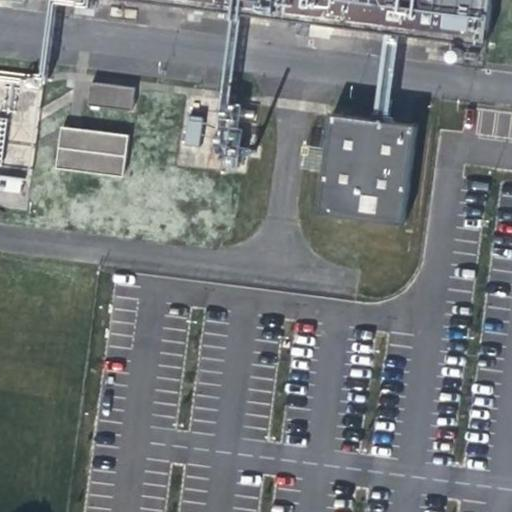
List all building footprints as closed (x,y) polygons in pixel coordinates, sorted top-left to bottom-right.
[(111,0),(486,47),(491,0),(111,0)] [(128,88),(84,83),(81,106),(125,111),(128,88)] [(411,126),(325,114),(313,215),(399,226),(411,126)] [(183,144),(198,146),(202,121),(187,118),(183,144)] [(122,135),(55,128),(50,170),(117,177),(122,135)] [(0,175),(0,188),(19,192),(21,180),(0,175)]
